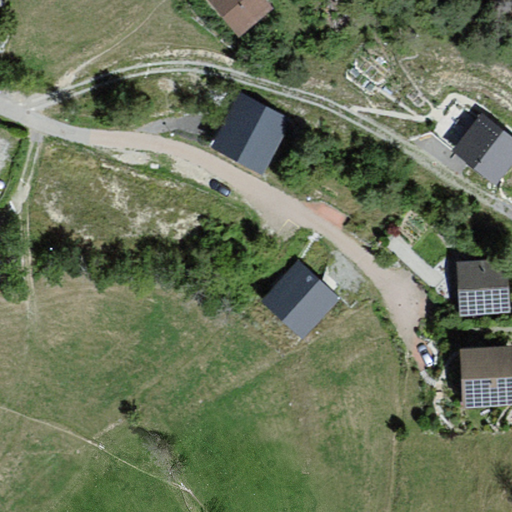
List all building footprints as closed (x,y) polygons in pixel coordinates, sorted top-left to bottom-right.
[(263,10),(255,0),(205,0),(201,4),(229,38),(263,10)] [(222,143),(260,162),(283,118),(245,98),(222,143)] [(481,122),(458,149),(488,175),(511,148),(481,122)] [(499,257),(451,259),(453,312),(502,310),(499,257)] [(268,304),(295,329),(327,295),(300,270),(268,304)] [(505,350),(456,352),(459,403),(508,401),(505,350)]
